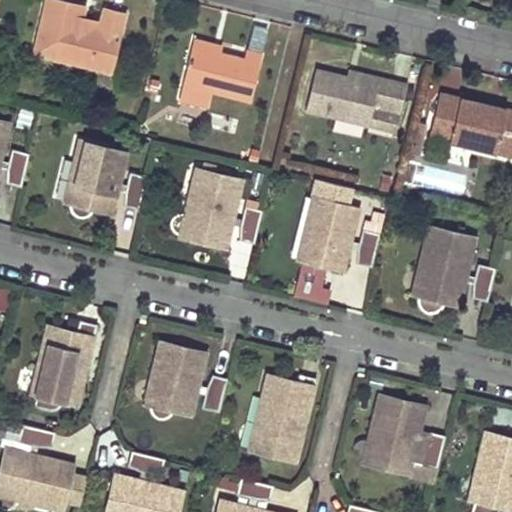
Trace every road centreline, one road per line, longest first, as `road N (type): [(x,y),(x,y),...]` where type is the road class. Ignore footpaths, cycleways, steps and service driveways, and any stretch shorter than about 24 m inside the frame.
road 1 (residential): [(511,374),(0,249)]
road 2 (residential): [(511,50),(303,0)]
